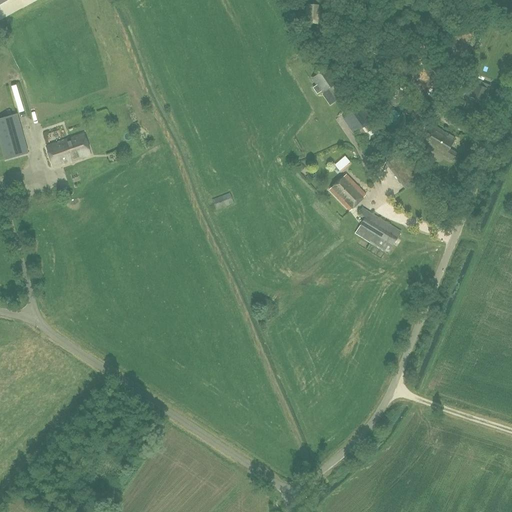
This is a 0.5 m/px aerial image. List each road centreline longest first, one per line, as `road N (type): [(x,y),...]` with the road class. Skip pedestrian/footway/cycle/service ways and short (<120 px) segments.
road 1 (unclassified): [(295,496),(388,399),(511,98)]
road 2 (unclassified): [(295,496),(36,322),(0,311)]
road 3 (track): [(393,388),(511,431)]
